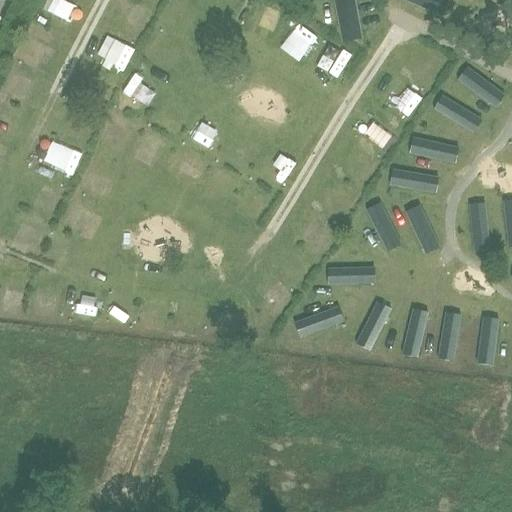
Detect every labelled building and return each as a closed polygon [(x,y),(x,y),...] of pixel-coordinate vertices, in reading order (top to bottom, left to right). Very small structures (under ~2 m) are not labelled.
[(363,40),(355,0),(333,0),(342,44),(363,40)] [(449,0),(400,0),(442,17),(449,0)] [(35,21),(56,30),(64,11),(44,2),(35,21)] [(281,45),(302,58),(318,32),(298,19),(281,45)] [(333,40),(322,57),(340,69),(352,51),(333,40)] [(488,104),(498,91),(467,68),(458,81),(488,104)] [(136,88),(151,94),(156,83),(141,76),(136,88)] [(474,116),(442,97),(434,110),(466,130),(474,116)] [(450,147),(413,139),(410,154),(447,162),(450,147)] [(196,177),(204,156),(182,149),(175,170),(196,177)] [(203,195),(223,206),(239,177),(219,166),(203,195)] [(427,193),(430,177),(393,171),(390,186),(427,193)] [(234,209),(251,220),(268,193),(251,182),(234,209)] [(380,204),(366,211),(383,245),(397,238),(380,204)] [(405,213),(422,247),(436,240),(419,206),(405,213)] [(486,213),(470,215),(474,253),(490,251),(486,213)] [(366,269),(327,270),(328,286),(366,285),(366,269)] [(42,319),(64,318),(63,298),(41,299),(42,319)] [(76,302),(76,322),(98,321),(97,302),(76,302)] [(251,338),(267,326),(253,309),(238,321),(251,338)] [(336,326),(330,311),(294,324),(299,339),(336,326)] [(356,345),(370,353),(387,318),(373,311),(356,345)] [(411,318),(402,356),(418,360),(427,322),(411,318)] [(438,360),(454,363),(460,325),(444,322),(438,360)] [(482,327),(477,365),(493,367),(498,329),(482,327)]
